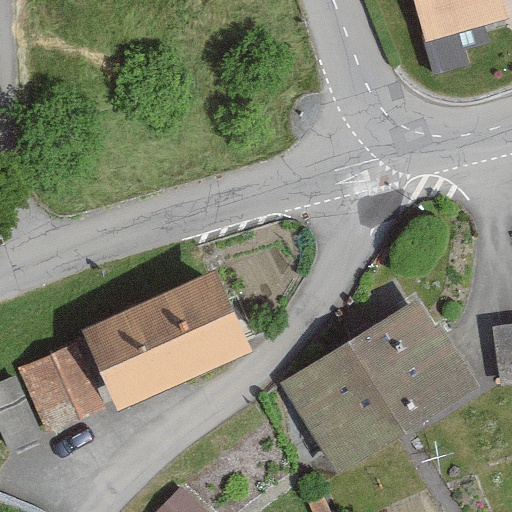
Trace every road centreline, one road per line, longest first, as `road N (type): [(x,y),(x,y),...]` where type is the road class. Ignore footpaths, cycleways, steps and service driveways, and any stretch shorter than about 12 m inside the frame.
road 1 (residential): [(102,511),(124,479),(258,377),(335,269),(341,172)]
road 2 (unclassified): [(341,172),(0,279)]
road 3 (residential): [(402,134),(361,78),(331,0)]
